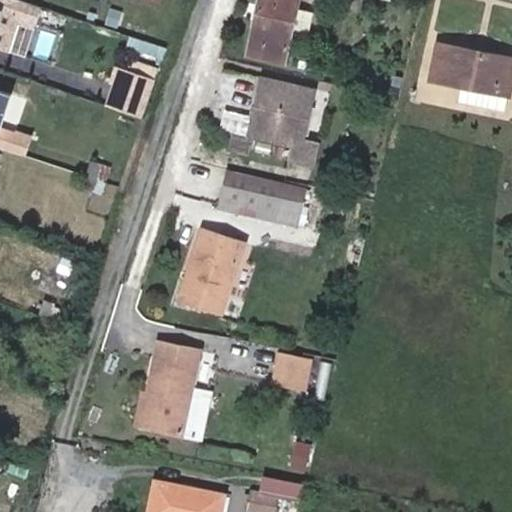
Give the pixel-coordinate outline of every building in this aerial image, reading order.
[(42,34),(51,7),(29,0),(0,0),(0,46),(15,51),(23,28),(42,34)] [(255,33),(262,0),(244,0),(238,29),(255,33)] [(284,62),(291,34),(297,9),(298,0),(262,0),(255,33),(250,54),(284,62)] [(306,37),(312,13),(297,9),(291,34),(306,37)] [(511,84),(511,57),(439,43),(432,79),(464,85),(461,99),(508,108),(511,84)] [(164,81),(167,72),(139,62),(136,71),(164,81)] [(151,119),(164,81),(136,71),(131,70),(118,108),(151,119)] [(0,90),(12,95),(17,82),(0,76),(0,90)] [(303,145),(317,90),(266,78),(256,118),(253,134),(291,143),(287,161),(299,164),(303,145)] [(0,129),(0,130),(12,95),(0,90),(0,129)] [(256,118),(228,111),(224,127),(253,134),(256,118)] [(315,168),(319,149),(303,145),(299,164),(315,168)] [(99,179),(111,183),(115,170),(90,162),(86,175),(99,179)] [(99,179),(86,175),(80,194),(93,199),(99,179)] [(315,194),(213,175),(206,214),(267,225),(308,233),(315,194)] [(308,233),(267,225),(263,241),(305,249),(308,233)] [(235,244),(189,231),(167,305),(214,319),(235,244)] [(41,315),(53,319),(57,307),(45,302),(41,315)] [(47,337),(53,319),(41,315),(35,334),(47,337)] [(199,351),(159,342),(148,391),(153,394),(146,426),(201,437),(212,391),(191,386),(199,351)] [(198,383),(210,386),(218,352),(206,350),(198,383)] [(274,381),(301,388),(307,361),(281,355),(274,381)] [(136,424),(146,426),(153,394),(148,391),(143,391),(136,424)] [(0,455),(8,458),(12,446),(0,442),(0,455)] [(310,444),(296,442),(290,468),(306,470),(310,444)] [(301,484),(261,475),(258,492),(251,491),(248,506),(276,511),(280,497),(298,501),(301,484)] [(220,511),(225,494),(156,480),(149,511),(220,511)] [(226,511),(230,495),(225,494),(220,511),(226,511)]
